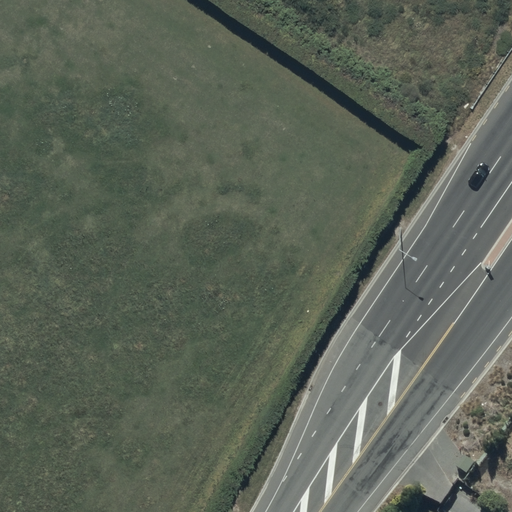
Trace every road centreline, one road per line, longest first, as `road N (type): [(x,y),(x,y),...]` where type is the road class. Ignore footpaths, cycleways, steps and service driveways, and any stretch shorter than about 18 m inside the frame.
road 1 (secondary): [(291,511),(382,330),(511,140)]
road 2 (secondary): [(511,281),(326,511)]
